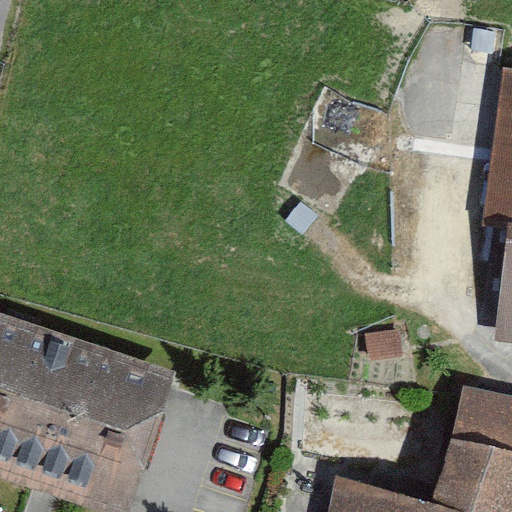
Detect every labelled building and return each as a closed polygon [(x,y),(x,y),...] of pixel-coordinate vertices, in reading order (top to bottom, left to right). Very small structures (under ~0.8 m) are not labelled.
[(511,61),(505,60),(482,223),(507,226),(511,226),(511,61)] [(511,226),(507,226),(492,333),(511,336),(511,226)] [(126,511),(177,365),(0,304),(0,469),(51,487),(125,511),(126,511)] [(511,389),(464,377),(451,427),(511,442),(511,389)] [(511,511),(511,442),(451,427),(436,485),(336,468),(327,511),(511,511)]
